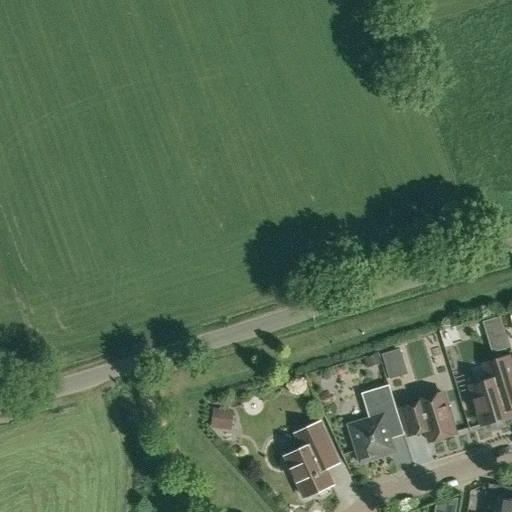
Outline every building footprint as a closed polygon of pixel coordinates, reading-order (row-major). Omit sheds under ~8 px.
[(500,316),(483,322),(492,352),(509,347),(500,316)] [(400,349),(382,354),(389,379),(407,373),(400,349)] [(377,354),(364,358),(367,367),(380,363),(377,354)] [(484,364),(489,380),(470,386),(482,425),(486,423),(487,427),(490,428),(500,426),(501,423),(500,419),(510,416),(509,410),(511,409),(511,366),(509,356),(484,364)] [(359,463),(396,451),(386,419),(398,415),(389,384),(361,393),(369,418),(348,424),(359,463)] [(417,400),(417,403),(400,408),(408,435),(426,430),(429,441),(455,433),(451,419),(454,417),(454,413),(453,409),(450,406),(446,405),(442,392),(417,400)] [(213,408),(211,427),(223,429),(226,409),(213,408)] [(296,433),(303,448),(286,456),(287,460),(286,464),(289,471),(293,473),(304,497),(316,491),(320,493),(327,490),(329,485),(332,484),(324,468),(337,463),(319,423),(296,433)] [(511,511),(511,487),(489,484),(487,496),(498,498),(496,511),(511,511)] [(435,505),(434,511),(455,511),(458,497),(435,505)]
